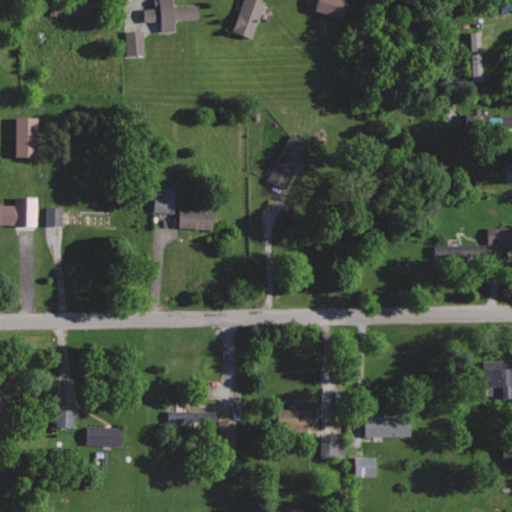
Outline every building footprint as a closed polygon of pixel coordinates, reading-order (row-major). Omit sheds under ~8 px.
[(169,5),(168,0),(151,0),(152,7),(140,8),(140,21),(157,20),(157,31),(171,30),(171,19),(193,18),(192,4),(169,5)] [(238,0),(229,32),(249,38),(260,0),(238,0)] [(341,0),(313,0),(311,11),(338,17),(341,0)] [(46,14),(82,15),(82,2),(47,1),(46,14)] [(139,29),(122,30),(123,54),(140,54),(139,29)] [(468,81),(479,81),(477,30),(467,31),(468,81)] [(487,125),(511,125),(511,116),(487,115),(487,125)] [(11,156),(34,155),(33,116),(10,117),(11,156)] [(265,180),(285,189),(305,142),(285,133),(265,180)] [(511,180),(511,163),(502,163),(501,180),(511,180)] [(171,212),(172,188),(151,187),(150,212),(171,212)] [(0,204),(0,224),(33,225),(33,197),(11,196),(11,205),(0,204)] [(58,225),(59,207),(43,206),(43,224),(58,225)] [(175,227),(208,228),(209,209),(176,208),(175,227)] [(511,226),(484,227),(484,244),(511,243),(511,226)] [(481,396),(490,396),(490,387),(499,386),(499,398),(509,397),(509,391),(511,391),(511,364),(507,364),(507,360),(480,360),(481,396)] [(53,426),(70,427),(70,409),(53,408),(53,426)] [(314,409),(274,408),(273,429),(314,430),(314,409)] [(211,421),(211,410),(164,411),(164,422),(211,421)] [(361,417),(361,436),(407,435),(406,416),(361,417)] [(214,448),(232,448),(233,420),(214,420),(214,448)] [(82,443),(118,445),(119,426),(83,425),(82,443)] [(342,458),(341,435),(317,436),(317,458),(342,458)] [(351,456),(351,476),(372,476),(372,456),(351,456)]
